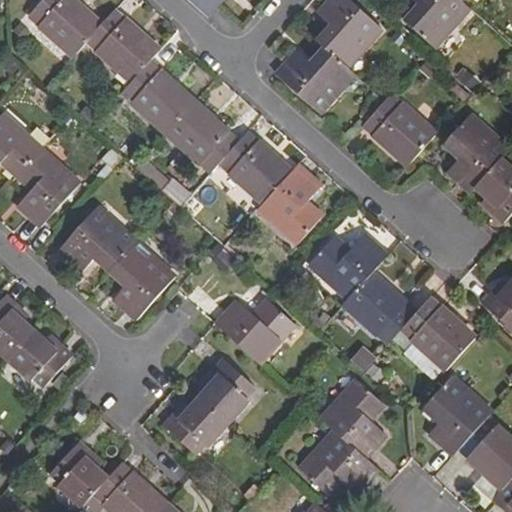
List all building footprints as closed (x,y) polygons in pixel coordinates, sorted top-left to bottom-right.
[(86,44),(102,26),(71,0),(46,0),(29,19),(39,29),(38,30),(73,60),(86,44)] [(188,0),(212,21),(213,20),(229,0),(188,0)] [(330,51),(349,68),(383,30),(348,0),(330,0),(318,15),(335,30),(322,44),(330,51)] [(471,9),(461,0),(460,0),(413,0),(423,8),(409,25),(436,48),(471,9)] [(102,26),(86,44),(98,54),(96,55),(132,85),(149,65),(161,52),(126,21),(124,23),(113,14),(102,26)] [(349,68),(330,51),(316,66),(298,52),(277,76),(321,114),(356,74),(349,68)] [(132,106),(167,136),(196,103),(161,73),(160,74),(149,65),(132,85),(122,96),(133,105),(132,106)] [(392,95),(365,125),(376,135),(374,136),(410,167),(439,134),(404,103),(403,104),(392,95)] [(196,103),(167,136),(202,166),(203,165),(213,174),(221,164),(240,143),(229,135),(231,133),(196,103)] [(17,178),(41,150),(3,115),(0,118),(0,166),(2,165),(17,178)] [(476,189),(502,160),(510,150),(472,116),(448,141),(463,156),(448,173),(472,194),(476,189)] [(265,205),(294,172),(260,142),(259,143),(248,134),(240,143),(221,164),(232,174),(231,175),(265,205)] [(41,150),(17,178),(31,192),(17,209),(40,229),(80,185),(41,150)] [(511,169),(502,160),(476,189),(487,199),(483,204),(505,224),(511,216),(511,169)] [(294,172),(265,205),(259,212),(299,246),(324,218),(308,204),(322,187),(299,167),(294,172)] [(168,179),(159,192),(179,205),(187,192),(168,179)] [(98,257),(113,270),(138,243),(99,209),(59,252),(82,273),(98,257)] [(348,301),(373,274),(388,257),(365,236),(350,253),(335,240),(310,267),(348,301)] [(176,277),(138,243),(113,270),(128,284),(114,300),(137,322),(176,277)] [(217,259),(224,252),(218,246),(211,254),(217,260),(217,259)] [(217,259),(228,269),(235,261),(224,252),(217,259)] [(224,273),(228,269),(217,259),(217,260),(213,264),(224,273)] [(403,331),(417,316),(407,307),(408,305),(373,274),(348,301),(343,306),(378,338),(379,336),(389,345),(403,331)] [(511,331),(511,284),(509,288),(503,283),(483,305),(511,331)] [(0,352),(9,361),(35,333),(23,322),(29,317),(6,298),(0,304),(0,352)] [(417,316),(403,331),(413,339),(411,341),(447,372),(477,339),(442,309),(441,310),(431,301),(417,316)] [(238,302),(217,325),(261,365),(296,327),(268,302),(254,317),(238,302)] [(35,333),(9,361),(32,382),(36,378),(46,387),(73,357),(51,337),(46,343),(35,333)] [(360,351),(349,364),(362,376),(373,364),(360,351)] [(211,388),(201,398),(230,425),(250,403),(246,400),(256,389),(226,362),(206,383),(211,388)] [(453,457),(459,450),(486,420),(492,413),(454,378),(428,405),(444,419),(429,435),(453,457)] [(322,421),(335,432),(366,460),(387,437),(370,422),(384,406),(358,382),(322,421)] [(230,425),(201,398),(191,409),(187,406),(166,428),(196,455),(206,446),(209,448),(230,425)] [(496,429),(486,420),(459,450),(469,459),(468,460),(502,491),(511,480),(511,440),(497,428),(496,429)] [(366,460),(335,432),(300,472),(328,496),(342,481),(359,494),(379,472),(366,460)] [(83,509),(109,480),(98,470),(102,465),(80,445),(52,475),(62,484),(59,487),(83,509)] [(98,511),(103,507),(109,511),(160,511),(167,504),(134,474),(132,475),(122,466),(109,480),(83,509),(82,510),(83,511),(98,511)] [(466,490),(483,504),(494,491),(477,477),(466,490)] [(511,511),(511,480),(502,491),(494,501),(507,511),(511,511)]
